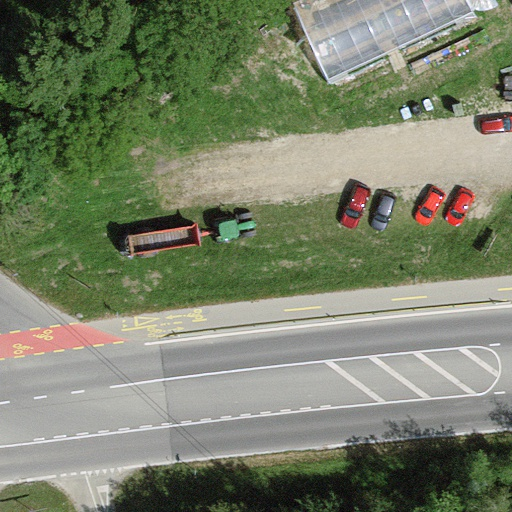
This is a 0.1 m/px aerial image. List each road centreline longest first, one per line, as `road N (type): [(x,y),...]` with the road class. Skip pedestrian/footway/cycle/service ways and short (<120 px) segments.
road 1 (secondary): [(0,424),(511,367)]
road 2 (track): [(214,178),(511,148)]
